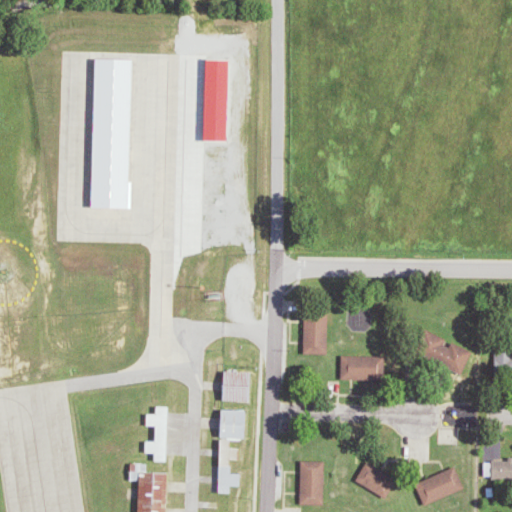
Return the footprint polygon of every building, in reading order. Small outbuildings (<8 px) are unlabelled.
[(137,209),(141,59),(102,59),(98,208),(137,209)] [(237,60),(211,59),(209,141),(236,142),(237,60)] [(310,354),(334,355),(334,315),(310,315),(310,354)] [(437,356),(467,374),(478,354),(454,341),(451,345),(445,342),(437,356)] [(511,354),(501,354),(500,379),(511,379),(511,354)] [(346,379),(390,380),(391,357),(346,356),(346,379)] [(463,444),(463,428),(480,429),(481,406),(459,405),(459,418),(451,418),(451,428),(443,428),(442,444),(463,444)] [(175,407),(163,407),(163,415),(151,414),(151,426),(162,426),(162,442),(151,442),(151,454),(161,454),(161,462),(175,462),(175,407)] [(221,493),(237,493),(237,487),(246,487),(247,474),(237,474),(237,460),(246,461),(246,449),(237,448),(237,440),(223,440),(221,493)] [(511,460),(497,461),(498,469),(490,470),(490,480),(511,478),(511,460)] [(306,505),(329,505),(331,462),(307,462),(306,505)] [(361,481),(390,500),(403,482),(373,462),(361,481)] [(141,511),(173,511),(174,473),(153,472),(154,464),(137,464),(136,482),(143,482),(141,511)] [(470,489),(462,468),(421,485),(429,506),(470,489)]
